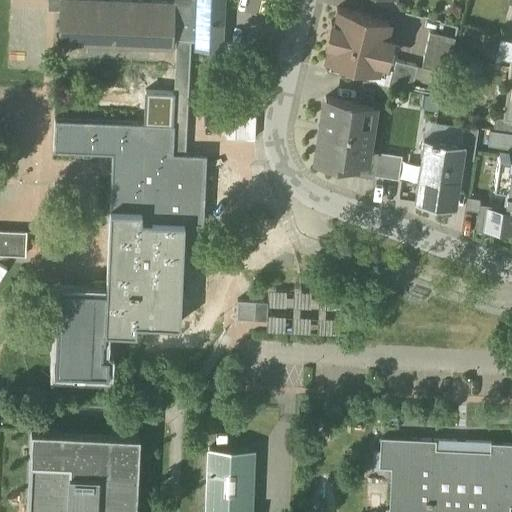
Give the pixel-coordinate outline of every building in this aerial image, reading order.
[(174,0),(174,2),(120,0),(60,0),(58,42),(60,42),(60,40),(171,45),(171,47),(173,47),(173,40),(195,41),(194,48),(222,49),(222,47),(220,47),(222,6),(224,6),(224,0),(174,0)] [(389,21),(357,13),(356,12),(356,13),(338,8),(334,22),(331,21),(327,41),(330,42),(326,57),(328,58),(331,59),(331,58),(347,62),(345,67),(348,67),(349,63),(374,69),(376,59),(386,62),(386,60),(392,37),(386,35),(389,21)] [(455,37),(430,31),(422,66),(447,72),(455,37)] [(511,41),(500,38),(497,51),(495,51),(494,58),(499,59),(499,56),(511,58),(511,66),(504,118),(511,119),(511,41)] [(386,62),(376,59),(374,69),(371,81),(389,84),(394,62),(386,60),(386,62)] [(418,65),(395,60),(394,62),(389,84),(412,90),(418,65)] [(371,81),(363,79),(360,102),(374,104),(374,107),(385,108),(388,85),(371,81)] [(360,102),(326,97),(316,160),(357,166),(358,159),(365,160),(367,151),(374,107),(374,104),(360,102)] [(511,119),(504,118),(495,117),(493,130),(511,133),(511,119)] [(173,124),(55,119),(53,151),(112,153),(109,209),(184,212),(184,223),(203,224),(206,155),(172,153),(173,124)] [(478,128),(462,126),(460,142),(458,157),(473,159),(478,128)] [(511,133),(493,130),(482,129),(480,143),(511,147),(511,133)] [(460,142),(422,137),(419,158),(422,158),(422,159),(424,160),(422,172),(426,172),(425,183),(419,182),(416,200),(452,206),(458,163),(457,163),(458,157),(460,142)] [(367,151),(365,160),(358,159),(357,166),(356,176),(374,179),(375,176),(378,152),(367,151)] [(402,155),(378,152),(375,176),(399,178),(402,155)] [(511,155),(509,156),(498,154),(493,186),(504,188),(502,202),(479,199),(475,226),(485,227),(484,230),(486,230),(486,226),(490,227),(490,231),(511,234),(511,155)] [(184,212),(109,209),(106,291),(104,331),(105,332),(136,333),(136,323),(179,325),(184,223),(184,212)] [(26,231),(0,229),(0,254),(25,255),(26,231)] [(106,291),(58,289),(57,307),(61,307),(58,372),(108,375),(109,356),(102,356),(103,340),(105,340),(105,332),(104,331),(106,291)] [(289,309),(315,307),(314,296),(288,297),(289,309)] [(267,302),(237,301),(237,319),(267,320),(267,302)] [(139,434),(31,429),(26,511),(138,511),(137,511),(135,511),(139,434)] [(511,443),(381,438),(381,452),(375,452),(374,466),(392,467),(390,510),(388,510),(387,511),(508,511),(509,503),(511,503),(511,443)] [(251,511),(255,451),(207,449),(203,509),(250,511),(251,511)]
